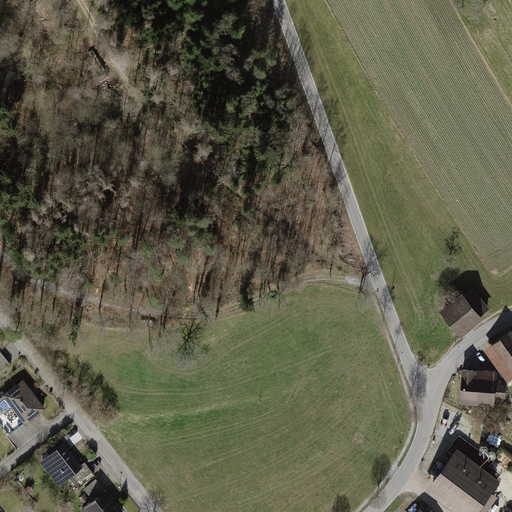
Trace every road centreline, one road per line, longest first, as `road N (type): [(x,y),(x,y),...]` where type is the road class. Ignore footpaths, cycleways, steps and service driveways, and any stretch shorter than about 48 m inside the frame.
road 1 (tertiary): [(278,0),(422,397)]
road 2 (track): [(348,277),(309,278),(213,316),(172,315),(35,281),(0,248)]
road 3 (track): [(147,112),(78,0)]
road 4 (tertiary): [(422,397),(421,440),(374,511)]
road 5 (residential): [(74,409),(151,511)]
road 6 (tertiary): [(422,397),(465,347),(511,318)]
